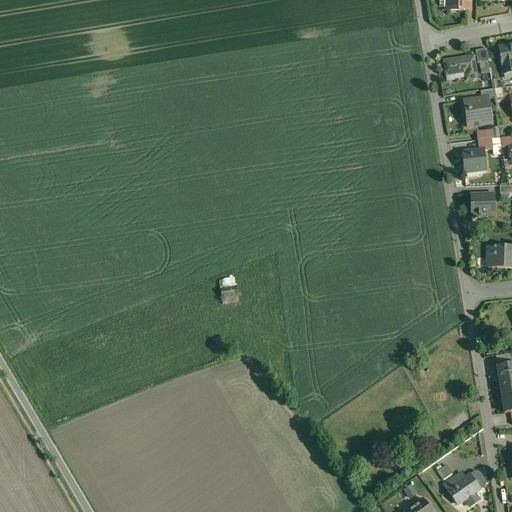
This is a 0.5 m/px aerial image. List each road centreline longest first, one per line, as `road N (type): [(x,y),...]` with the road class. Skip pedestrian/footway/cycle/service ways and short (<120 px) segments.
road 1 (residential): [(467,295),(428,42)]
road 2 (residential): [(501,511),(467,295)]
road 3 (unclassified): [(90,511),(0,358)]
